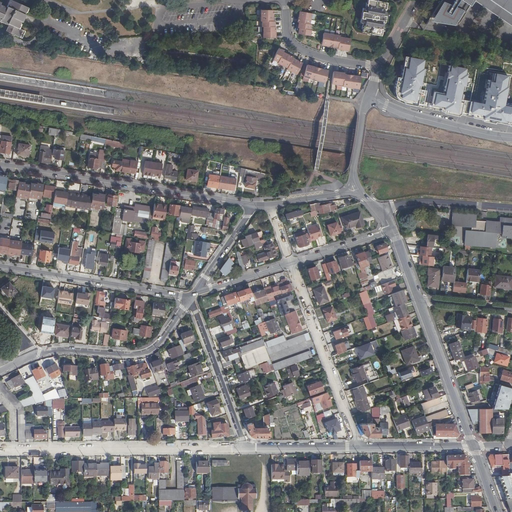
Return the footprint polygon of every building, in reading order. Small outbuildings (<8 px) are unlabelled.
[(9,24),(6,31),(22,38),(24,34),(21,33),(22,30),(19,28),(28,8),(10,0),(9,0),(6,7),(0,4),(0,2),(0,3),(0,2),(0,18),(1,19),(0,21),(8,24),(9,24)] [(382,30),(381,30),(379,30),(380,27),(382,28),(383,28),(386,13),(385,13),(383,12),(383,10),(385,10),(386,10),(387,7),(386,7),(387,3),(378,2),(379,1),(373,0),(373,1),(368,0),(367,0),(367,3),(366,3),(365,6),(367,7),(367,9),(365,9),(362,8),(359,23),(362,23),(364,24),(363,26),(361,26),(361,29),(362,29),(361,33),(366,34),(366,35),(372,36),(372,35),(380,37),(381,33),(382,34),(382,30)] [(511,0),(433,0),(420,20),(449,25),(465,0),(468,0),(511,30),(511,0)] [(272,17),(272,10),(261,9),(261,20),(262,20),(262,26),(263,26),(263,37),(275,37),(275,33),(274,33),(274,26),(274,20),(273,20),(273,17),(272,17)] [(311,14),(300,12),(299,16),(300,16),(299,23),(298,29),(300,29),(301,29),(300,34),(310,36),(311,31),(310,30),(311,25),(310,25),(311,14)] [(348,49),(349,41),(350,38),(339,36),(339,35),(323,33),(321,45),(327,46),(327,44),(333,45),(333,47),(337,47),(336,48),(341,49),(341,48),(348,49)] [(296,75),(301,64),(295,61),(295,60),(292,58),(292,57),(289,55),(288,56),(282,53),(283,52),(283,51),(278,48),(272,59),(277,62),(277,63),(287,68),(286,69),(296,75)] [(442,111),(465,116),(468,102),(462,101),(465,86),(468,87),(469,80),(467,79),(468,74),(465,73),(466,69),(450,66),(444,95),(435,93),(432,105),(421,103),(424,91),(419,90),(421,80),(425,81),(427,70),(422,69),(424,60),(405,56),(400,79),(397,78),(394,92),(395,96),(399,101),(406,102),(405,104),(415,106),(416,104),(442,109),(442,111)] [(313,68),(306,67),(302,81),(308,83),(309,80),(309,78),(319,81),(325,82),(328,72),(321,70),(321,69),(314,67),(313,68)] [(333,72),(331,84),(336,84),(342,85),(341,87),(347,87),(352,88),(358,89),(360,78),(344,75),(344,74),(333,72)] [(494,122),(511,125),(511,104),(505,103),(510,76),(493,73),(491,80),(487,79),(482,105),(468,102),(465,116),(481,120),(481,121),(494,124),(494,122)] [(0,147),(0,148),(0,151),(10,153),(12,137),(2,135),(1,144),(0,144),(0,147)] [(124,149),(124,143),(106,139),(105,144),(105,146),(107,146),(124,149)] [(30,145),(19,144),(17,155),(28,156),(30,145)] [(46,163),(51,163),(51,158),(53,150),(49,149),(50,146),(40,145),(40,146),(40,151),(39,162),(46,163)] [(55,159),(64,160),(65,151),(60,150),(54,149),(54,154),(56,154),(55,159)] [(88,166),(102,169),(103,162),(104,151),(100,150),(98,160),(95,159),(96,152),(93,152),(93,154),(90,153),(88,166)] [(115,170),(120,171),(122,162),(113,160),(112,167),(116,167),(115,170)] [(122,162),(120,171),(125,172),(136,173),(136,172),(138,162),(122,160),(122,162)] [(152,174),(155,175),(161,176),(163,164),(145,161),(144,174),(152,176),(152,174)] [(170,165),(166,164),(164,178),(176,179),(177,172),(171,171),(172,165),(170,165)] [(258,171),(241,168),(240,173),(240,176),(244,177),(244,180),(246,180),(245,187),(254,188),(256,179),(258,171)] [(188,169),(186,180),(196,181),(198,171),(188,169)] [(258,171),(256,179),(265,180),(266,174),(258,171)] [(218,188),(232,190),(235,174),(231,173),(230,177),(227,177),(220,176),(218,188)] [(208,186),(218,188),(220,176),(209,174),(208,186)] [(13,181),(10,180),(9,188),(16,190),(18,181),(13,180),(13,181)] [(29,199),(29,197),(31,183),(22,182),(20,197),(29,199)] [(44,185),(31,183),(29,197),(41,199),(44,185)] [(55,189),(56,187),(46,185),(44,195),(46,195),(46,194),(54,195),(55,189)] [(66,204),(68,193),(63,192),(59,192),(59,190),(55,189),(54,195),(53,202),(66,204)] [(66,204),(66,206),(78,208),(80,193),(73,192),(72,193),(68,193),(66,204)] [(105,195),(93,192),(92,197),(91,207),(103,209),(105,195)] [(84,194),(80,193),(78,208),(90,210),(91,207),(92,197),(84,195),(84,194)] [(116,208),(116,205),(115,205),(117,196),(109,195),(107,195),(107,198),(108,198),(108,204),(113,205),(112,211),(115,212),(116,208)] [(319,203),(314,204),(316,211),(318,210),(319,214),(325,213),(331,211),(336,210),(337,209),(335,205),(330,206),(329,203),(319,205),(319,203)] [(0,216),(13,218),(13,215),(4,214),(6,205),(5,205),(2,204),(0,216)] [(51,218),(53,205),(47,204),(46,214),(42,213),(41,217),(51,218)] [(124,205),(124,209),(135,211),(133,221),(151,224),(152,219),(154,209),(150,208),(150,207),(135,204),(135,207),(124,205)] [(167,206),(155,204),(154,209),(152,219),(165,221),(167,206)] [(180,206),(170,204),(169,214),(178,215),(180,206)] [(188,208),(182,207),(180,217),(190,219),(192,207),(189,206),(188,208)] [(214,219),(215,213),(208,212),(209,209),(193,207),(192,215),(205,217),(205,219),(207,220),(206,225),(209,225),(208,228),(212,228),(212,227),(214,219)] [(224,215),(220,215),(220,213),(223,213),(224,209),(216,207),(215,212),(214,219),(217,219),(223,220),(224,215)] [(124,210),(116,208),(115,212),(112,233),(120,234),(122,220),(124,210)] [(135,211),(124,209),(124,210),(122,220),(133,222),(133,221),(135,211)] [(286,215),(288,220),(298,216),(303,215),(301,211),(295,213),(295,212),(286,215)] [(364,225),(360,212),(342,217),(346,228),(355,226),(356,227),(364,225)] [(511,219),(500,218),(500,222),(495,222),(475,221),(475,215),(453,213),(452,225),(471,227),(471,231),(465,231),(464,244),(464,245),(469,245),(485,246),(495,247),(496,233),(502,234),(502,237),(511,237),(511,219)] [(221,228),(227,229),(229,217),(224,217),(224,221),(222,221),(222,224),(221,224),(220,228),(221,228)] [(340,232),(343,231),(341,225),(338,226),(337,223),(328,225),(331,236),(340,233),(340,232)] [(319,225),(307,229),(309,234),(311,241),(316,239),(316,238),(318,237),(323,236),(319,225)] [(156,240),(159,241),(161,233),(157,232),(157,228),(153,227),(152,231),(152,235),(155,236),(155,238),(154,240),(156,240)] [(54,232),(36,229),(34,240),(52,243),(54,232)] [(257,233),(251,235),(254,243),(260,241),(257,233)] [(308,242),(312,241),(311,241),(309,234),(296,238),(300,247),(308,244),(308,242)] [(254,244),(254,243),(251,235),(246,237),(246,239),(242,240),(243,244),(244,244),(245,247),(254,244)] [(436,239),(436,236),(428,235),(426,247),(431,247),(433,239),(436,239)] [(111,237),(111,241),(112,241),(111,246),(120,247),(121,239),(114,237),(111,237)] [(0,252),(7,254),(9,240),(9,239),(0,238),(0,239),(0,252)] [(131,239),(127,239),(125,250),(140,252),(140,248),(144,249),(145,242),(140,241),(139,244),(131,242),(131,239)] [(149,239),(143,278),(149,279),(156,240),(154,240),(150,239),(149,239)] [(7,255),(19,257),(20,253),(21,243),(22,242),(9,240),(7,254),(7,255)] [(69,262),(69,263),(78,265),(79,257),(80,257),(82,248),(77,248),(77,242),(73,241),(71,250),(69,262)] [(209,251),(210,243),(197,241),(195,255),(206,257),(207,254),(207,251),(209,251)] [(161,280),(168,281),(169,273),(171,258),(174,243),(173,243),(167,242),(166,252),(161,280)] [(20,253),(32,255),(34,245),(21,243),(20,253)] [(379,253),(379,254),(387,251),(385,243),(376,247),(377,247),(379,253)] [(276,255),(272,244),(265,247),(267,253),(258,256),(260,261),(276,255)] [(71,250),(58,248),(57,260),(69,262),(71,250)] [(51,252),(41,250),(39,260),(49,262),(51,252)] [(90,254),(87,253),(84,268),(93,269),(96,252),(91,252),(90,254)] [(368,272),(358,275),(360,279),(365,277),(365,276),(372,274),(368,262),(364,252),(356,255),(360,268),(366,266),(368,272)] [(99,264),(107,265),(109,255),(101,254),(99,264)] [(382,271),(392,268),(387,254),(377,258),(382,271)] [(341,263),(340,264),(342,269),(353,265),(352,260),(350,260),(348,255),(344,257),(343,255),(339,257),(341,263)] [(186,260),(187,257),(184,257),(182,268),(193,270),(195,261),(186,260)] [(233,263),(229,257),(220,270),(225,276),(233,269),(230,266),(233,263)] [(177,259),(171,258),(169,273),(177,275),(179,266),(175,265),(177,259)] [(335,261),(326,264),(329,273),(330,274),(338,271),(335,261)] [(319,277),(316,267),(308,269),(312,280),(319,277)] [(453,282),(455,268),(443,267),(442,268),(441,280),(449,280),(449,281),(453,282)] [(428,269),(428,274),(429,274),(427,285),(430,286),(437,287),(439,270),(428,269)] [(478,282),(480,271),(467,269),(466,281),(478,282)] [(494,287),(510,289),(511,277),(496,276),(494,287)] [(283,293),(290,291),(288,284),(286,279),(282,280),(282,282),(279,283),(279,284),(280,285),(283,293)] [(375,287),(376,292),(383,289),(385,293),(392,291),(391,287),(393,287),(394,287),(395,286),(395,285),(393,280),(382,285),(378,286),(375,287)] [(485,300),(489,300),(490,294),(491,281),(487,280),(487,285),(480,284),(479,294),(477,294),(476,299),(483,300),(484,294),(486,294),(485,300)] [(9,282),(1,288),(3,290),(2,291),(2,292),(2,293),(3,294),(4,295),(6,295),(6,294),(8,296),(10,294),(12,296),(13,295),(15,297),(18,295),(16,292),(17,292),(9,282)] [(466,283),(453,282),(452,291),(464,292),(466,283)] [(270,287),(265,289),(268,298),(268,299),(273,297),(279,294),(283,293),(280,285),(271,289),(270,287)] [(54,288),(42,286),(40,297),(52,299),(54,288)] [(323,287),(315,290),(318,297),(317,297),(319,304),(328,301),(323,287)] [(252,294),(250,288),(244,290),(247,298),(250,298),(251,301),(254,300),(252,294)] [(256,305),(262,303),(261,300),(268,298),(265,289),(260,291),(260,290),(257,291),(257,292),(252,294),(254,300),(256,305)] [(65,291),(60,291),(58,302),(72,305),(74,294),(68,293),(65,292),(65,291)] [(104,297),(105,292),(97,291),(95,305),(99,305),(98,312),(100,312),(99,318),(112,319),(112,318),(113,313),(113,311),(114,309),(115,302),(111,302),(110,308),(111,308),(111,311),(110,314),(104,313),(105,302),(100,301),(101,296),(104,297)] [(286,314),(290,313),(285,301),(293,298),(290,291),(283,293),(279,294),(280,296),(276,298),(277,301),(282,316),(286,314)] [(359,293),(363,305),(367,303),(369,303),(365,291),(364,291),(361,292),(359,293)] [(406,302),(402,291),(392,294),(396,306),(403,304),(406,302)] [(77,293),(76,303),(86,304),(87,292),(83,292),(83,293),(82,294),(80,293),(77,293)] [(242,305),(237,292),(227,295),(230,304),(237,302),(238,306),(242,305)] [(222,313),(223,314),(226,313),(230,312),(228,305),(225,297),(224,296),(221,297),(225,309),(221,310),(221,309),(209,313),(210,317),(222,313)] [(130,300),(115,298),(114,307),(120,308),(119,311),(124,311),(124,309),(128,309),(130,300)] [(144,302),(136,301),(135,305),(138,306),(137,307),(136,307),(134,321),(142,322),(143,318),(141,318),(144,302)] [(165,304),(154,303),(152,314),(163,316),(165,304)] [(367,303),(363,305),(368,317),(371,315),(367,303)] [(396,306),(393,307),(395,313),(390,315),(385,316),(387,323),(397,319),(398,319),(407,315),(403,304),(396,306)] [(336,319),(332,307),(324,310),(328,322),(336,319)] [(22,308),(20,316),(27,318),(29,309),(22,308)] [(298,318),(295,311),(290,313),(286,314),(292,334),(302,330),(298,319),(298,318)] [(219,317),(226,336),(237,332),(230,312),(226,313),(228,318),(225,319),(223,315),(219,317)] [(274,318),(275,318),(273,312),(260,316),(262,323),(266,321),(274,318)] [(410,319),(408,315),(407,315),(398,319),(397,319),(401,331),(412,327),(410,322),(409,320),(410,319)] [(464,317),(464,315),(457,315),(456,327),(470,329),(471,318),(464,317)] [(54,318),(42,316),(40,332),(52,334),(54,318)] [(73,318),(70,336),(74,336),(76,336),(76,338),(80,339),(82,329),(77,328),(79,319),(77,319),(73,318)] [(277,327),(274,318),(266,321),(268,327),(270,333),(280,330),(279,327),(277,327)] [(487,319),(476,318),(475,331),(478,332),(486,332),(487,319)] [(492,332),(501,333),(503,320),(493,319),(492,332)] [(109,322),(93,320),(92,329),(101,330),(101,332),(107,333),(109,322)] [(263,329),(261,323),(257,324),(261,333),(262,336),(266,335),(263,329)] [(69,326),(57,324),(55,335),(67,337),(69,326)] [(150,336),(152,326),(151,326),(142,325),(141,329),(134,329),(133,334),(150,336)] [(412,327),(401,331),(404,339),(416,335),(412,327)] [(127,331),(114,329),(112,338),(126,340),(127,331)] [(185,333),(181,335),(183,340),(184,344),(194,340),(191,330),(184,332),(185,333)] [(306,341),(304,334),(286,341),(268,347),(266,348),(268,355),(306,341)] [(220,339),(224,350),(235,346),(231,335),(220,339)] [(262,336),(257,338),(254,339),(237,345),(238,348),(234,350),(233,348),(224,351),(228,361),(242,356),(240,353),(265,344),(264,343),(262,336)] [(267,342),(268,347),(286,341),(284,336),(267,342)] [(183,352),(186,351),(184,344),(183,340),(179,342),(181,346),(169,350),(172,359),(183,354),(183,352)] [(377,343),(376,340),(373,341),(365,344),(361,346),(358,347),(361,355),(365,354),(365,355),(369,354),(368,351),(372,349),(370,346),(377,343)] [(455,360),(463,357),(457,341),(448,345),(448,346),(450,345),(455,360)] [(335,346),(338,354),(346,351),(343,343),(335,346)] [(240,353),(242,356),(247,355),(266,348),(265,344),(240,353)] [(407,365),(418,360),(413,347),(401,351),(407,365)] [(247,355),(251,367),(270,359),(268,355),(266,348),(247,355)] [(199,354),(198,350),(187,354),(183,355),(185,360),(190,358),(189,357),(199,354)] [(274,371),(312,357),(310,351),(272,365),(272,366),(274,371)] [(506,365),(508,357),(496,353),(494,362),(506,365)] [(242,356),(246,368),(251,367),(247,355),(242,356)] [(462,361),(465,372),(478,367),(474,357),(462,361)] [(161,360),(150,364),(153,373),(164,370),(161,360)] [(167,364),(170,371),(178,368),(177,365),(179,364),(178,360),(167,364)] [(196,377),(203,374),(198,362),(188,366),(192,378),(196,377)] [(271,371),(269,367),(268,363),(260,365),(261,368),(263,367),(265,373),(271,371)] [(356,378),(357,382),(366,378),(368,383),(378,379),(377,375),(374,376),(370,363),(362,366),(352,369),(354,373),(352,374),(354,379),(356,378)] [(56,364),(46,369),(48,374),(49,374),(52,379),(61,374),(56,364)] [(138,365),(127,368),(129,375),(128,375),(130,383),(132,392),(138,390),(136,381),(151,376),(147,364),(145,364),(144,364),(138,366),(138,365)] [(99,366),(101,376),(106,375),(106,380),(115,378),(113,372),(113,371),(112,367),(109,367),(108,365),(99,366)] [(299,374),(296,365),(291,367),(291,368),(287,370),(290,378),(299,374)] [(389,365),(386,366),(389,375),(396,373),(394,369),(391,370),(389,365)] [(76,366),(64,366),(64,371),(69,372),(69,375),(76,376),(76,366)] [(46,378),(40,367),(32,372),(38,382),(46,378)] [(415,372),(413,367),(399,372),(402,381),(406,379),(406,380),(409,379),(409,378),(412,376),(411,373),(415,372)] [(423,376),(433,372),(431,367),(421,370),(423,376)] [(85,381),(87,381),(92,380),(98,379),(96,368),(92,368),(92,369),(84,370),(85,381)] [(489,376),(489,368),(480,368),(480,385),(489,381),(489,376)] [(501,379),(511,382),(511,372),(504,370),(502,374),(501,379)] [(237,375),(241,384),(251,380),(248,371),(237,375)] [(42,402),(46,401),(52,399),(50,394),(44,397),(32,374),(23,379),(25,383),(31,394),(33,398),(24,401),(25,406),(42,402)] [(23,379),(21,375),(6,382),(11,390),(25,383),(23,379)] [(192,378),(181,382),(182,387),(198,381),(196,377),(192,378)] [(19,401),(0,379),(0,389),(17,409),(18,408),(25,406),(24,405),(19,401)] [(267,397),(277,393),(272,379),(262,383),(267,397)] [(320,382),(307,386),(311,395),(323,390),(320,382)] [(284,389),(281,390),(283,395),(284,397),(286,396),(296,393),(292,383),(283,386),(284,389)] [(250,395),(246,385),(237,389),(240,398),(250,395)] [(362,385),(352,389),(356,401),(366,397),(367,397),(362,385)] [(511,392),(511,388),(499,385),(491,409),(507,409),(511,392)] [(162,398),(158,386),(147,390),(150,398),(157,395),(158,398),(162,398)] [(204,398),(200,386),(190,389),(191,390),(188,392),(189,395),(192,394),(195,402),(204,398)] [(431,396),(432,400),(438,398),(434,387),(425,390),(426,392),(424,393),(426,398),(431,396)] [(473,387),(467,389),(471,403),(479,400),(476,390),(475,387),(473,387)] [(51,392),(54,399),(60,399),(55,390),(51,392)] [(390,399),(396,396),(394,390),(388,392),(390,399)] [(318,396),(312,398),(313,404),(315,403),(320,402),(323,409),(332,406),(330,401),(328,397),(327,393),(321,395),(318,396)] [(406,396),(403,397),(400,398),(401,400),(402,399),(405,406),(409,405),(406,396)] [(355,401),(359,413),(370,409),(366,397),(356,401),(355,401)] [(158,398),(150,398),(149,398),(138,398),(138,401),(138,407),(142,407),(142,414),(159,414),(159,419),(157,419),(157,436),(163,436),(163,434),(163,423),(162,398),(158,398)] [(440,403),(438,398),(432,400),(420,404),(423,410),(440,403)] [(52,399),(46,401),(46,407),(37,407),(37,415),(53,415),(53,404),(52,399)] [(308,399),(306,400),(297,403),(298,406),(301,405),(303,408),(310,405),(308,399)] [(218,408),(219,408),(216,400),(208,403),(212,416),(220,413),(218,408)] [(379,406),(379,415),(390,411),(387,403),(379,406)] [(195,410),(194,405),(189,407),(189,408),(189,415),(195,414),(195,419),(199,419),(200,435),(206,434),(205,421),(204,421),(204,418),(196,412),(195,410)] [(251,406),(243,409),(247,418),(254,415),(251,406)] [(178,420),(189,420),(189,415),(189,408),(175,408),(175,421),(178,421),(178,420)] [(479,433),(491,433),(491,419),(491,417),(491,411),(491,409),(467,409),(472,421),(475,421),(475,424),(478,424),(479,433)] [(401,415),(393,418),(393,420),(406,415),(404,410),(400,411),(401,415)] [(436,420),(448,416),(446,410),(425,417),(427,423),(436,420)] [(269,413),(263,416),(264,426),(270,424),(273,424),(273,416),(269,416),(269,413)] [(393,420),(397,430),(410,426),(406,415),(393,420)] [(417,434),(429,429),(427,423),(425,417),(425,416),(412,421),(417,434)] [(336,418),(325,422),(328,432),(334,429),(335,431),(340,429),(336,418)] [(114,431),(127,430),(126,419),(114,419),(114,422),(114,431)] [(491,419),(491,433),(502,433),(502,419),(493,419),(491,419)] [(429,429),(431,435),(455,436),(458,433),(454,424),(436,424),(436,420),(427,423),(429,429)] [(102,432),(114,431),(114,422),(102,422),(102,423),(102,432)] [(256,428),(254,422),(246,425),(250,436),(254,438),(269,438),(269,437),(272,437),(271,432),(268,432),(268,428),(256,428)] [(93,435),(102,434),(102,432),(102,423),(92,423),(92,424),(93,435)] [(163,423),(163,434),(167,434),(167,436),(171,436),(171,434),(175,434),(175,429),(175,423),(163,423)] [(212,438),(234,435),(232,428),(228,428),(228,425),(220,425),(220,423),(213,424),(214,431),(212,431),(212,438)] [(372,423),(357,424),(362,436),(364,434),(367,436),(379,436),(379,434),(379,423),(372,423)] [(83,424),(83,436),(93,436),(93,435),(92,424),(83,424)] [(398,434),(411,429),(410,426),(397,430),(398,434)] [(79,428),(65,427),(65,437),(79,437),(79,428)] [(25,430),(26,440),(26,442),(27,442),(27,441),(27,439),(30,439),(30,438),(34,438),(34,439),(46,439),(46,430),(40,430),(25,430)] [(501,469),(502,477),(509,477),(508,474),(509,455),(490,455),(488,458),(493,472),(499,470),(498,466),(502,466),(502,469),(501,469)] [(409,463),(409,456),(399,457),(400,468),(409,468),(409,463)] [(468,476),(468,466),(469,466),(467,458),(464,456),(446,456),(446,462),(446,466),(458,466),(458,476),(468,476)] [(297,462),(297,460),(287,460),(287,470),(292,470),(292,475),(297,475),(297,474),(297,462)] [(395,471),(395,460),(386,460),(386,471),(395,471)] [(184,482),(184,461),(178,461),(178,490),(165,490),(165,481),(159,480),(159,501),(171,501),(184,501),(184,498),(184,482)] [(321,473),(321,461),(311,461),(311,466),(312,466),(312,473),(321,473)] [(84,465),(84,462),(73,462),(73,472),(78,472),(78,473),(84,473),(84,465)] [(159,468),(159,473),(168,473),(168,462),(160,462),(160,468),(159,468)] [(209,473),(208,462),(196,462),(196,473),(209,473)] [(309,474),(309,462),(297,462),(297,474),(309,474)] [(371,468),(371,462),(359,462),(359,471),(359,472),(371,472),(371,468)] [(431,472),(446,472),(446,466),(446,462),(436,462),(436,464),(431,464),(431,472)] [(159,468),(159,463),(154,463),(154,467),(149,467),(149,479),(159,479),(159,473),(159,468)] [(343,463),(333,463),(333,472),(343,472),(343,463)] [(409,474),(421,474),(421,465),(414,465),(414,463),(409,463),(409,468),(409,474)] [(101,465),(97,465),(97,476),(109,476),(109,464),(105,464),(104,465),(101,465)] [(139,464),(133,464),(134,474),(146,474),(146,465),(139,465),(139,464)] [(97,476),(97,465),(84,465),(84,473),(84,476),(97,476)] [(277,465),(271,465),(271,479),(284,479),(284,473),(284,472),(284,466),(277,466),(277,465)] [(359,478),(359,472),(359,471),(356,471),(355,465),(347,465),(348,476),(355,476),(355,478),(359,478)] [(121,466),(110,466),(110,472),(110,480),(121,480),(121,478),(121,472),(121,467),(121,466)] [(6,478),(18,478),(18,467),(6,467),(6,478)] [(384,479),(384,468),(371,468),(371,472),(371,479),(384,479)] [(26,469),(22,470),(22,478),(22,483),(34,483),(34,469),(29,469),(29,471),(26,471),(26,469)] [(47,470),(34,469),(34,483),(34,485),(47,485),(47,480),(47,470)] [(68,484),(68,470),(61,470),(62,473),(50,473),(50,485),(68,484)] [(473,493),(473,489),(472,480),(468,480),(468,476),(458,476),(458,480),(462,480),(463,493),(471,493),(473,493)] [(331,488),(325,488),(325,496),(336,496),(336,482),(331,482),(331,488)] [(428,487),(426,487),(426,495),(437,495),(437,483),(428,483),(428,487)] [(242,511),(243,511),(245,511),(249,511),(251,511),(252,511),(253,511),(253,510),(252,510),(252,509),(253,508),(253,507),(252,507),(252,504),(253,504),(253,502),(252,502),(252,499),(253,499),(253,498),(254,498),(254,499),(256,499),(255,498),(257,498),(257,497),(256,497),(255,491),(256,490),(256,489),(255,489),(255,485),(251,485),(251,486),(250,486),(249,484),(248,484),(245,485),(243,485),(238,485),(238,488),(212,488),(212,498),(215,498),(215,501),(242,501),(242,502),(241,502),(241,503),(242,503),(242,507),(241,507),(240,508),(240,510),(241,511),(242,511),(241,511),(242,511)] [(122,497),(122,501),(134,501),(134,495),(134,486),(129,486),(129,497),(122,497)] [(192,501),(193,501),(193,498),(195,498),(195,489),(186,489),(186,498),(189,498),(189,501),(192,501)] [(480,497),(477,497),(474,497),(475,496),(473,496),(473,497),(471,497),(471,506),(480,506),(480,497)] [(209,501),(196,501),(197,504),(197,508),(203,508),(203,510),(209,510),(209,501)] [(14,502),(9,502),(9,507),(18,507),(18,510),(22,510),(22,502),(14,502)] [(84,502),(72,502),(55,502),(47,502),(47,505),(47,508),(56,508),(56,510),(55,511),(70,511),(84,511),(92,511),(91,511),(96,511),(97,502),(84,502)]
